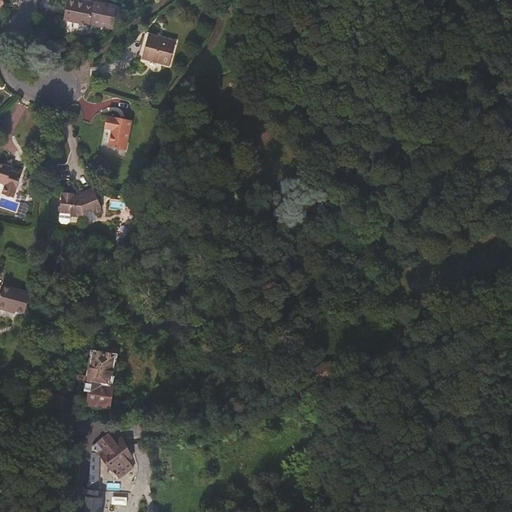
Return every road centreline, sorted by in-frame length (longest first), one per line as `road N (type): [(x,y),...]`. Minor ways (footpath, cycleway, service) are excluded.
road 1 (track): [(90,426),(169,429),(286,405),(511,310)]
road 2 (residential): [(0,398),(90,426),(82,511)]
road 3 (residential): [(31,0),(9,41),(11,77),(26,89),(57,89)]
